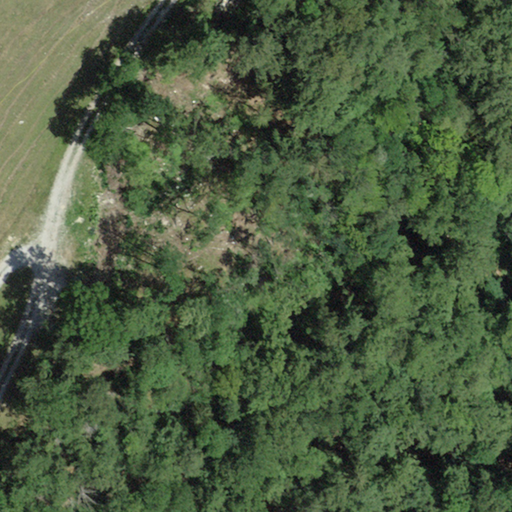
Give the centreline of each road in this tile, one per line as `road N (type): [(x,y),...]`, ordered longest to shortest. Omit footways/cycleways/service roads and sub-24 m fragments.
road 1 (track): [(0,414),(16,388),(75,146),(168,0)]
road 2 (track): [(70,165),(0,269)]
